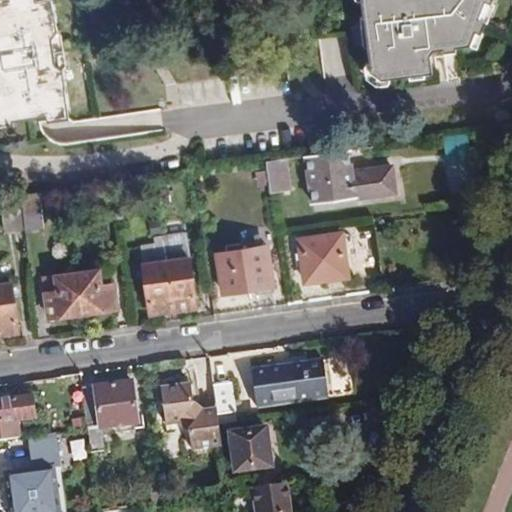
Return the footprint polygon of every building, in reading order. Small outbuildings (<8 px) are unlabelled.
[(0,0),(0,128),(15,126),(14,121),(46,116),(68,113),(64,87),(66,87),(63,70),(56,64),(52,38),(58,32),(56,14),(53,14),(51,0),(43,0),(37,1),(36,0),(0,0)] [(323,0),(316,12),(321,39),(347,35),(341,0),(323,0)] [(362,0),(371,68),(382,78),(433,70),(432,61),(431,54),(434,49),(445,47),(470,43),(475,29),(480,31),(486,18),(481,15),(487,0),(491,0),(493,1),(492,0),(362,0)] [(496,2),(493,1),(491,0),(487,0),(481,15),(486,18),(489,19),(496,2)] [(56,64),(63,70),(66,65),(63,36),(58,32),(52,38),(56,64)] [(431,54),(432,61),(446,59),(445,47),(434,49),(431,54)] [(68,113),(46,116),(47,122),(69,118),(68,113)] [(357,173),(357,148),(310,155),(317,203),(400,192),(397,167),(357,173)] [(270,161),(274,194),(295,191),(290,158),(270,161)] [(45,220),(42,194),(18,197),(21,223),(45,220)] [(0,225),(21,223),(18,197),(0,199),(0,225)] [(343,233),(301,239),(306,280),(349,274),(343,233)] [(166,258),(164,243),(143,247),(144,260),(142,261),(149,310),(173,308),(166,258)] [(266,246),(216,253),(221,291),(272,284),(266,246)] [(166,258),(173,308),(195,304),(188,255),(166,258)] [(102,282),(114,281),(112,266),(99,268),(102,282)] [(99,268),(78,271),(84,311),(118,306),(114,281),(102,282),(99,268)] [(84,311),(78,271),(57,274),(60,289),(46,291),(50,315),(84,311)] [(44,275),(46,291),(60,289),(57,274),(44,275)] [(11,279),(0,280),(0,330),(19,328),(11,279)] [(326,357),(254,367),(260,404),(332,395),(326,357)] [(234,372),(214,375),(218,402),(237,400),(234,372)] [(134,381),(84,388),(89,428),(102,426),(102,428),(139,423),(134,381)] [(224,445),(221,423),(219,409),(207,411),(205,411),(201,413),(196,409),(196,404),(193,384),(163,388),(168,424),(181,423),(193,430),(195,449),(224,445)] [(35,396),(0,400),(0,421),(38,416),(35,396)] [(207,411),(219,409),(218,402),(206,405),(207,411)] [(205,411),(196,404),(196,409),(201,413),(205,411)] [(268,426),(232,431),(237,470),(273,465),(268,426)] [(58,432),(26,436),(28,451),(60,447),(58,432)] [(60,447),(28,451),(30,469),(2,474),(7,511),(62,511),(55,466),(62,465),(60,447)] [(294,511),(290,483),(246,489),(249,511),(294,511)]
